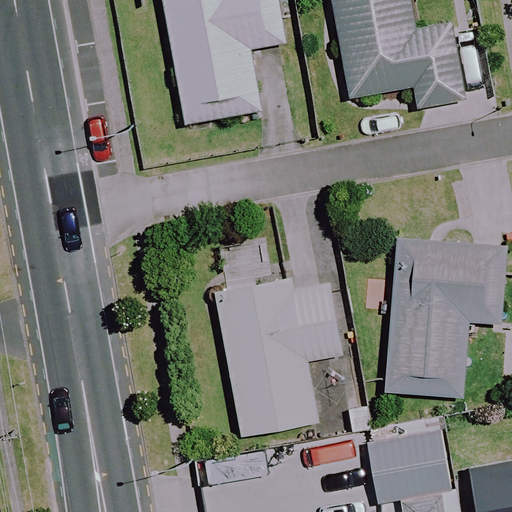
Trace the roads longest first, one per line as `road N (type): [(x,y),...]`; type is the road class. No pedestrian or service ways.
road 1 (residential): [(511,131),(51,212)]
road 2 (tertiary): [(51,212),(101,511)]
road 3 (tertiary): [(22,50),(51,212)]
